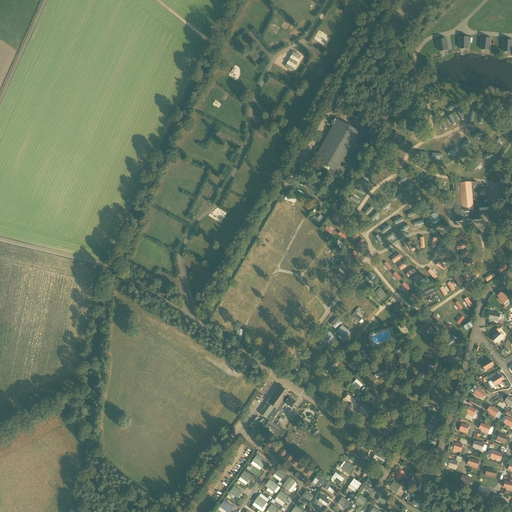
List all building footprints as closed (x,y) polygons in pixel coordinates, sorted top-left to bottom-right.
[(469,43),(467,43),(468,38),(459,38),(459,44),(461,44),(461,49),(465,49),(465,47),(469,47),(469,43)] [(489,44),(489,39),(481,39),(481,45),(482,45),(482,50),(486,50),(486,48),(490,49),(490,44),(489,44)] [(444,49),(448,48),(447,44),(446,44),(445,40),(437,41),(438,47),(439,47),(440,52),(444,51),(444,49)] [(511,45),(511,46),(511,41),(503,41),(503,47),(504,47),(504,52),(508,52),(508,50),(511,50),(511,45)] [(293,72),(295,69),(297,66),(298,63),(300,60),(302,57),(294,52),(292,55),(290,58),(289,61),(287,64),(285,67),(293,72)] [(263,96),(268,103),(272,100),(267,93),(263,96)] [(399,111),(411,118),(412,119),(419,103),(407,97),(399,111)] [(454,111),(463,107),(460,98),(453,98),(442,102),(448,114),(454,111)] [(448,114),(442,102),(432,106),(434,121),(445,116),(448,114)] [(420,120),(430,120),(428,114),(425,105),(419,103),(412,119),(419,120),(420,120)] [(463,107),(454,111),(460,124),(463,123),(467,123),(467,107),(466,107),(463,107)] [(473,124),(475,125),(479,109),(469,107),(467,107),(467,123),(473,124)] [(489,112),(479,109),(475,125),(485,127),(489,112)] [(399,111),(390,125),(403,133),(404,134),(411,118),(399,111)] [(455,127),(460,124),(454,111),(448,114),(445,116),(451,129),(455,127)] [(489,112),(485,127),(495,129),(500,114),(489,112)] [(445,116),(434,121),(436,133),(438,134),(441,134),(451,129),(445,116)] [(419,120),(412,119),(411,118),(404,134),(417,142),(420,140),(420,120),(419,120)] [(352,167),(369,137),(337,119),(314,159),(325,165),(322,170),(338,179),(341,175),(344,169),(340,166),(343,161),(352,167)] [(497,133),(509,141),(511,135),(511,133),(511,127),(511,125),(509,121),(507,119),(497,133)] [(420,120),(420,140),(425,138),(428,134),(430,131),(431,128),(430,121),(430,120),(420,120)] [(233,129),(239,131),(242,124),(237,122),(233,129)] [(390,125),(382,139),(394,146),(403,133),(390,125)] [(476,129),(468,135),(478,147),(479,147),(486,139),(488,131),(476,129)] [(403,133),(394,146),(397,148),(405,153),(408,149),(411,147),(417,142),(404,134),(403,133)] [(497,133),(488,145),(500,154),(508,143),(509,141),(497,133)] [(469,154),(478,147),(468,135),(457,144),(464,156),(469,154)] [(391,157),(397,148),(394,146),(382,139),(376,148),(391,157)] [(464,156),(457,144),(443,150),(448,164),(459,158),(464,156)] [(496,160),(500,154),(488,145),(478,156),(491,166),(496,160)] [(376,148),(371,156),(385,165),(387,163),(391,157),(376,148)] [(425,165),(429,165),(430,149),(418,148),(410,157),(415,162),(425,165)] [(443,150),(430,149),(429,165),(434,165),(446,164),(448,164),(443,150)] [(371,156),(366,165),(380,173),(385,165),(371,156)] [(491,166),(478,156),(467,167),(481,178),(491,166)] [(271,162),(276,165),(279,159),(275,157),(271,162)] [(380,173),(366,165),(361,174),(374,182),(380,173)] [(391,179),(400,188),(409,179),(401,171),(391,179)] [(374,182),(361,174),(356,182),(369,190),(374,182)] [(391,179),(380,188),(389,197),(389,196),(400,188),(391,179)] [(420,189),(409,179),(400,188),(410,198),(420,189)] [(369,190),(356,182),(350,191),(363,199),(369,190)] [(478,189),(477,183),(477,182),(472,182),(472,183),(472,182),(453,184),(455,205),(454,205),(455,217),(455,222),(463,222),(463,220),(471,220),(471,221),(481,220),(481,212),(480,212),(479,208),(487,208),(486,197),(485,189),(478,189)] [(377,206),(389,197),(380,188),(376,191),(369,200),(377,207),(377,206)] [(410,198),(400,188),(389,196),(389,197),(398,208),(410,198)] [(348,194),(345,200),(358,207),(363,200),(363,199),(350,191),(348,194)] [(285,196),(284,200),(291,202),(291,205),(294,206),(296,199),(285,196)] [(377,206),(377,207),(386,216),(398,208),(389,197),(377,206)] [(352,215),(358,207),(345,200),(339,209),(352,215)] [(365,219),(377,207),(369,200),(368,201),(360,213),(365,219)] [(377,223),(386,216),(377,207),(365,219),(371,227),(377,223)] [(430,222),(428,223),(430,226),(441,220),(437,212),(427,217),(430,222)] [(317,218),(314,215),(312,218),(320,226),(326,219),(320,214),(317,218)] [(392,234),(400,229),(398,226),(390,231),(392,234)] [(346,243),(348,245),(352,247),(360,236),(354,231),(346,243)] [(339,240),(336,242),(341,250),(344,248),(339,240)] [(251,262),(248,267),(256,272),(259,267),(251,262)] [(340,278),(343,274),(339,270),(339,268),(342,265),(339,262),(334,267),(333,266),(330,269),(340,278)] [(373,287),(378,280),(369,274),(364,280),(373,287)] [(436,291),(432,284),(420,290),(424,297),(436,291)] [(375,293),(381,300),(387,295),(380,288),(375,293)] [(255,289),(246,294),(248,299),(257,295),(255,289)] [(504,295),(502,292),(498,295),(500,297),(498,299),(504,304),(510,299),(505,294),(504,295)] [(403,305),(392,308),(394,316),(398,315),(397,310),(404,309),(403,305)] [(357,314),(358,312),(356,310),(352,316),(359,322),(362,318),(357,314)] [(499,322),(500,314),(493,313),(493,314),(490,313),(489,318),(492,318),(491,320),(499,322)] [(421,323),(418,317),(410,322),(414,328),(421,323)] [(335,329),(341,323),(336,318),(330,324),(335,329)] [(279,338),(286,331),(278,323),(271,330),(279,338)] [(337,331),(341,335),(343,333),(346,336),(347,335),(348,335),(349,334),(350,332),(342,325),(337,331)] [(399,327),(400,335),(408,333),(407,326),(399,327)] [(326,342),(333,335),(326,328),(317,337),(328,346),(329,345),(329,344),(326,342)] [(494,337),(493,338),(491,340),(494,343),(496,341),(498,343),(504,338),(498,332),(493,337),(494,337)] [(455,342),(451,337),(449,335),(445,338),(447,340),(442,344),(446,349),(455,342)] [(361,360),(370,358),(367,347),(363,348),(364,352),(359,353),(361,360)] [(273,349),(269,355),(279,362),(283,356),(273,349)] [(458,358),(448,356),(448,359),(448,364),(454,365),(453,367),(456,367),(457,361),(458,361),(458,358)] [(488,361),(481,364),(485,371),(491,368),(491,367),(494,365),(492,361),(489,362),(488,361)] [(299,365),(295,369),(297,371),(296,373),(300,376),(307,368),(303,364),(301,367),(299,365)] [(451,377),(452,374),(453,371),(444,368),(443,371),(444,372),(443,374),(451,377)] [(425,380),(426,377),(427,374),(428,370),(422,369),(419,378),(425,380)] [(491,380),(495,387),(501,383),(501,382),(504,380),(501,376),(499,378),(498,376),(491,380)] [(358,391),(363,385),(356,379),(351,384),(358,391)] [(478,388),(474,394),(479,398),(480,398),(483,400),(485,396),(483,394),(485,393),(478,388)] [(287,396),(288,393),(281,389),(273,401),(270,399),(259,413),(268,419),(275,408),(277,409),(287,396)] [(352,403),(350,406),(353,409),(359,402),(348,395),(345,399),(352,403)] [(287,396),(277,409),(281,412),(286,404),(292,408),(296,402),(289,397),(289,398),(287,396)] [(371,418),(375,411),(363,403),(358,410),(371,418)] [(473,417),(477,410),(470,406),(466,413),(473,417)] [(495,418),(500,411),(494,407),(493,408),(490,406),(488,410),(490,412),(489,413),(495,418)] [(441,410),(437,421),(442,422),(441,424),(445,425),(446,422),(445,422),(448,412),(441,410)] [(511,426),(511,419),(507,417),(503,423),(510,427),(510,426),(511,426)] [(269,420),(265,426),(281,437),(285,431),(269,420)] [(426,427),(438,433),(442,427),(429,420),(427,424),(428,424),(426,427)] [(467,433),(469,426),(462,423),(459,431),(467,433)] [(488,434),(491,427),(485,424),(484,425),(481,424),(479,428),(482,429),(481,431),(488,434)] [(315,436),(319,432),(316,428),(311,432),(315,436)] [(506,444),(508,439),(506,438),(506,436),(499,433),(496,441),(503,443),(503,442),(506,444)] [(427,442),(436,445),(438,438),(429,435),(427,442)] [(270,439),(266,445),(270,448),(274,442),(270,439)] [(365,443),(359,439),(353,448),(357,450),(358,448),(361,449),(365,443)] [(482,451),(485,444),(478,442),(477,443),(474,442),(473,446),(475,447),(475,449),(482,451)] [(461,453),(463,445),(456,443),(453,450),(461,453)] [(276,444),(272,450),(277,453),(281,447),(276,444)] [(283,449),(279,454),(283,457),(287,452),(283,449)] [(500,460),(502,456),(499,455),(500,453),(493,451),(490,458),(497,460),(497,459),(500,460)] [(357,460),(359,457),(351,452),(346,459),(349,461),(352,457),(357,460)] [(383,461),(385,458),(374,452),(371,457),(375,459),(376,457),(383,461)] [(289,453),(286,459),(290,462),(294,456),(289,453)] [(267,462),(257,454),(252,461),(262,468),(267,462)] [(296,458),(292,464),(296,467),(300,461),(296,458)] [(477,469),(479,461),(473,459),(472,460),(469,459),(468,463),(470,464),(470,466),(477,469)] [(456,470),(458,462),(450,460),(448,467),(456,470)] [(341,469),(349,475),(354,468),(346,462),(341,469)] [(302,463),(298,468),(303,472),(307,466),(302,463)] [(372,468),(369,465),(363,474),(366,476),(372,468)] [(279,468),(274,474),(282,480),(286,473),(279,468)] [(309,468),(305,473),(309,476),(313,471),(309,468)] [(496,477),(497,473),(494,472),(495,470),(487,468),(485,476),(492,478),(492,477),(496,477)] [(400,480),(404,472),(399,470),(395,477),(400,480)] [(252,477),(244,471),(240,477),(248,482),(252,477)] [(374,481),(379,473),(376,471),(371,479),(374,481)] [(412,473),(408,471),(402,483),(405,484),(412,473)] [(344,479),(336,472),(331,478),(335,481),(334,481),(339,485),(344,479)] [(319,487),(324,479),(318,474),(315,478),(318,480),(315,485),(319,487)] [(468,486),(472,480),(466,476),(466,477),(463,475),(461,479),(463,480),(462,482),(468,486)] [(288,491),(295,482),(289,477),(282,486),(288,491)] [(362,483),(354,478),(350,484),(357,490),(362,483)] [(279,486),(270,480),(266,486),(274,492),(279,486)] [(330,487),(335,491),(337,488),(328,482),(324,488),(327,491),(330,487)] [(397,493),(401,486),(393,482),(389,488),(397,493)] [(365,485),(363,488),(371,493),(373,490),(365,485)] [(486,497),(489,493),(487,491),(488,489),(481,485),(477,492),(483,496),(483,495),(486,497)] [(242,492),(234,486),(229,492),(238,498),(242,492)] [(314,496),(306,490),(302,496),(310,502),(314,496)] [(289,497),(281,491),(276,497),(285,503),(289,497)] [(384,504),(388,498),(382,494),(378,500),(384,504)] [(321,495),(319,498),(328,505),(330,501),(321,495)] [(367,499),(360,495),(356,501),(363,506),(367,499)] [(267,502),(259,496),(254,502),(263,508),(267,502)] [(412,504),(418,507),(422,499),(416,496),(412,504)] [(350,502),(342,497),(338,503),(346,508),(350,502)] [(503,509),(507,502),(501,498),(501,499),(498,497),(496,501),(498,502),(497,504),(503,509)] [(226,511),(230,511),(234,507),(224,501),(220,507),(226,511)]
